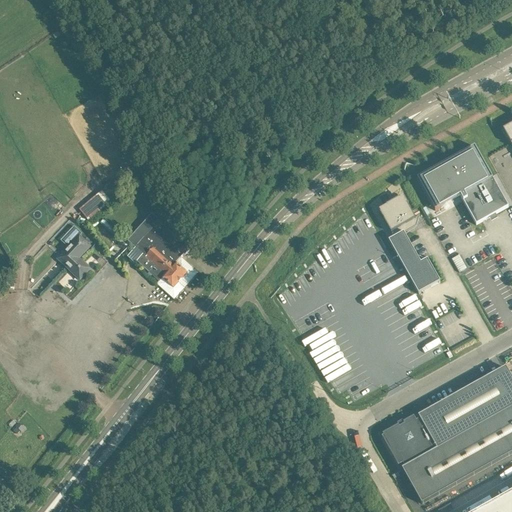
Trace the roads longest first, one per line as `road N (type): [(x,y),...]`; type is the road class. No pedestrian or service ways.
road 1 (secondary): [(95,451),(267,236),(332,177)]
road 2 (secondary): [(511,53),(395,118),(332,177)]
road 3 (secondary): [(332,177),(511,76)]
road 4 (unclassified): [(511,340),(355,429)]
